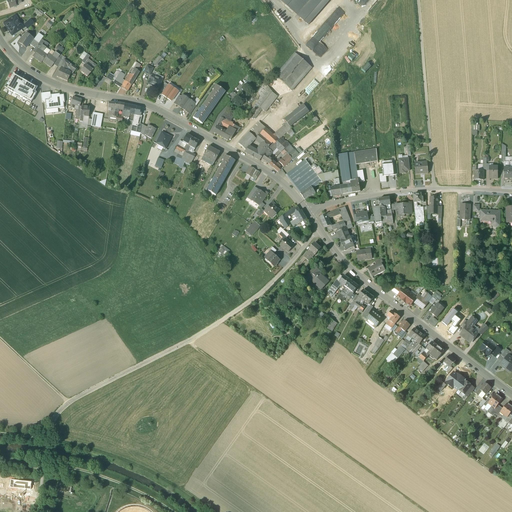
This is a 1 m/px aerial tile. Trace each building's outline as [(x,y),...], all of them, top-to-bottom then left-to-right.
[(10,0),(6,2),(9,9),(16,6),(15,4),(13,0),(10,0)] [(279,0),(308,25),(329,0),(279,0)] [(15,16),(4,24),(12,36),(23,28),(15,16)] [(26,29),(34,23),(30,19),(23,25),(26,29)] [(357,31),(347,41),(351,45),(360,34),(357,31)] [(26,34),(23,38),(22,38),(18,43),(23,46),(26,48),(29,44),(33,39),(26,34)] [(39,44),(33,39),(29,44),(35,49),(39,44)] [(365,42),(348,58),(352,62),(369,46),(365,42)] [(36,52),(33,57),(41,63),(42,62),(47,55),(43,52),(46,48),(41,45),(40,47),(36,52)] [(60,56),(55,63),(58,66),(63,56),(56,52),(55,53),(60,56)] [(52,57),(48,54),(47,55),(42,62),(51,68),(55,63),(60,56),(55,53),(52,57)] [(295,53),(275,76),(292,91),(312,68),(295,53)] [(87,55),(82,62),(84,64),(88,60),(90,57),(87,55)] [(152,64),(157,68),(164,61),(159,57),(152,64)] [(96,66),(88,60),(84,64),(85,65),(93,71),(96,66)] [(93,71),(85,65),(80,72),(87,77),(90,75),(93,71)] [(153,69),(147,66),(144,72),(149,75),(153,69)] [(66,71),(60,69),(57,77),(67,81),(70,76),(71,74),(70,74),(66,71)] [(125,82),(131,86),(140,72),(133,69),(125,82)] [(109,73),(106,79),(112,81),(115,76),(109,73)] [(115,80),(121,84),(123,82),(124,83),(125,82),(122,80),(125,75),(120,73),(115,80)] [(37,88),(12,74),(5,87),(9,90),(8,91),(15,94),(15,93),(20,96),(20,97),(26,101),(27,100),(31,102),(36,93),(34,92),(37,88)] [(162,81),(155,77),(155,76),(152,74),(147,84),(158,89),(162,81)] [(131,86),(125,82),(124,83),(123,82),(121,84),(123,85),(121,88),(127,92),(131,86)] [(249,117),(252,119),(260,108),(272,92),(264,83),(258,93),(262,97),(252,111),(253,113),(249,117)] [(162,96),(166,98),(173,89),(168,86),(163,93),(162,96)] [(213,90),(196,114),(193,118),(202,125),(225,92),(215,86),(212,90),(213,90)] [(178,92),(173,89),(166,98),(171,102),(173,99),(178,92)] [(272,92),(260,108),(263,110),(266,113),(277,97),(272,92)] [(45,102),(46,110),(65,108),(63,95),(60,95),(60,94),(55,95),(55,96),(50,97),(50,93),(41,94),(42,103),(45,102)] [(176,105),(182,109),(188,100),(182,96),(181,97),(176,105)] [(82,101),(73,97),(70,104),(74,105),(79,107),(82,101)] [(188,100),(182,109),(188,113),(193,105),(194,104),(188,100)] [(287,123),(290,127),(309,112),(303,104),(284,120),(287,123)] [(136,107),(124,105),(123,111),(130,112),(131,112),(131,114),(134,115),(136,107)] [(85,108),(81,107),(81,110),(80,116),(83,116),(88,117),(89,108),(89,107),(85,106),(85,108)] [(112,109),(109,108),(108,120),(115,121),(116,118),(111,117),(112,109)] [(260,108),(252,119),(254,121),(257,118),(263,110),(260,108)] [(122,118),(116,117),(117,110),(112,109),(111,117),(116,118),(115,121),(122,122),(122,118)] [(227,111),(220,118),(225,120),(231,123),(235,115),(227,111)] [(91,127),(101,129),(103,115),(93,114),(91,127)] [(140,116),(134,115),(133,122),(132,126),(131,131),(141,133),(142,125),(139,125),(141,116),(140,116)] [(225,120),(220,118),(216,126),(213,133),(219,136),(221,130),(220,130),(222,126),(225,120)] [(231,123),(225,120),(222,126),(227,129),(228,129),(228,128),(229,129),(232,124),(231,123)] [(259,123),(238,144),(245,151),(248,147),(255,139),(265,128),(259,123)] [(273,136),(278,140),(279,139),(292,130),(290,127),(287,123),(273,136)] [(240,128),(232,124),(229,129),(234,131),(237,133),(237,132),(240,128)] [(156,129),(148,126),(147,128),(144,134),(145,134),(152,137),(156,129)] [(273,136),(265,128),(255,139),(262,144),(267,148),(272,143),(273,144),(274,144),(278,140),(273,136)] [(226,132),(222,130),(221,130),(219,136),(228,141),(228,139),(230,140),(233,136),(232,136),(226,132)] [(171,139),(165,136),(165,135),(161,132),(156,144),(163,148),(165,145),(167,146),(171,139)] [(192,138),(186,135),(182,143),(188,146),(192,138)] [(199,142),(192,138),(188,146),(190,147),(194,149),(199,142)] [(287,147),(279,139),(278,140),(274,144),(273,144),(276,147),(281,152),(283,150),(287,147)] [(267,148),(262,144),(258,150),(264,153),(267,149),(266,149),(267,148)] [(273,144),(268,150),(265,154),(261,159),(265,162),(269,164),(272,161),(268,157),(271,153),(276,147),(273,144)] [(186,150),(177,146),(174,152),(178,154),(183,156),(186,150)] [(195,155),(188,152),(190,147),(188,146),(186,150),(183,156),(193,160),(195,155)] [(295,150),(293,152),(288,146),(287,147),(283,150),(288,156),(292,160),(293,161),(299,155),(295,150)] [(219,153),(208,147),(203,157),(214,163),(219,153)] [(257,151),(248,147),(245,151),(244,152),(253,157),(257,151)] [(264,153),(258,150),(257,151),(253,157),(259,161),(264,153)] [(373,150),(354,153),(356,165),(361,164),(364,164),(375,162),(373,150)] [(354,153),(339,155),(343,183),(342,183),(343,186),(340,187),(341,195),(360,192),(359,182),(358,180),(357,172),(356,165),(354,153)] [(179,167),(183,156),(178,154),(174,164),(179,167)] [(193,160),(183,156),(179,167),(183,168),(184,163),(190,166),(193,160)] [(235,161),(224,156),(222,160),(223,161),(209,186),(208,186),(205,190),(215,196),(235,161)] [(288,156),(282,161),(286,165),(292,160),(288,156)] [(214,163),(203,157),(201,160),(212,166),(214,163)] [(155,166),(161,168),(164,161),(158,158),(155,166)] [(305,160),(286,176),(290,181),(294,178),(297,175),(296,173),(301,169),(305,174),(308,171),(313,178),(314,177),(323,174),(319,167),(318,166),(318,167),(317,168),(315,165),(313,165),(311,167),(309,165),(312,162),(309,158),(306,161),(305,160)] [(408,159),(399,160),(400,174),(405,173),(405,172),(409,171),(408,159)] [(276,165),(273,168),(278,173),(286,165),(282,161),(281,160),(276,165)] [(427,162),(414,164),(415,174),(420,174),(420,173),(428,172),(427,162)] [(386,176),(393,176),(394,176),(393,164),(382,165),(382,170),(383,170),(383,174),(384,177),(386,176)] [(483,171),(478,171),(478,166),(475,166),(475,171),(474,171),(474,180),(483,180),(483,175),(483,171)] [(255,170),(250,167),(246,174),(251,177),(255,170)] [(498,167),(492,167),(492,169),(490,169),(490,167),(489,167),(489,171),(489,179),(498,179),(498,167)] [(301,169),(296,173),(297,175),(294,178),(299,184),(303,181),(308,178),(305,174),(301,169)] [(259,173),(255,170),(251,177),(250,179),(254,181),(259,173)] [(313,178),(308,171),(305,174),(308,178),(303,181),(308,188),(311,186),(313,189),(319,185),(318,183),(325,182),(324,174),(323,174),(314,177),(313,178)] [(338,171),(324,174),(325,182),(334,180),(339,178),(338,171)] [(299,184),(294,178),(290,181),(297,189),(300,186),(299,184)] [(308,188),(300,194),(305,200),(315,193),(313,189),(311,186),(308,188)] [(335,188),(331,188),(332,196),(341,195),(340,187),(335,188)] [(263,195),(257,190),(250,200),(254,203),(256,199),(259,202),(264,195),(263,195)] [(264,195),(259,202),(262,203),(268,194),(265,192),(263,195),(264,195)] [(421,194),(413,195),(414,203),(416,203),(423,203),(423,197),(421,198),(421,194)] [(438,198),(430,198),(430,206),(430,207),(438,207),(438,198)] [(423,207),(416,208),(416,203),(414,203),(415,223),(424,222),(423,207)] [(279,211),(271,204),(265,211),(272,218),(279,211)] [(407,204),(399,205),(399,210),(399,214),(399,215),(412,214),(411,209),(408,210),(407,204)] [(470,205),(460,205),(460,219),(460,220),(469,220),(470,205)] [(391,211),(387,211),(386,206),(384,206),(384,208),(385,216),(392,215),(391,211)] [(345,207),(339,210),(344,222),(346,227),(346,226),(351,224),(345,207)] [(376,208),(373,209),(374,212),(375,219),(376,222),(381,221),(381,218),(380,208),(379,208),(376,208)] [(292,210),(284,215),(286,218),(293,212),(292,210)] [(339,210),(326,215),(328,219),(340,214),(339,210)] [(300,212),(295,215),(298,219),(300,223),(306,219),(301,211),(300,212)] [(500,211),(480,211),(480,221),(489,221),(489,220),(492,220),(492,222),(492,225),(494,226),(495,227),(497,226),(499,225),(499,220),(500,211)] [(367,213),(356,215),(357,221),(361,220),(362,222),(368,221),(369,221),(368,217),(367,213)] [(286,218),(284,215),(279,219),(285,229),(291,225),(290,224),(286,218)] [(328,219),(326,215),(320,217),(324,229),(326,228),(328,231),(332,229),(333,231),(331,227),(328,219)] [(254,222),(245,232),(251,236),(260,227),(254,222)] [(344,222),(331,227),(333,231),(337,229),(339,228),(339,229),(345,227),(346,227),(344,222)] [(347,230),(337,234),(341,241),(350,237),(347,230)] [(350,237),(341,241),(344,248),(353,244),(350,237)] [(294,246),(286,239),(280,245),(288,252),(294,246)] [(315,243),(309,250),(310,250),(304,257),(306,259),(318,246),(315,243)] [(227,256),(230,250),(221,245),(217,252),(227,256)] [(318,246),(306,259),(308,261),(312,257),(314,255),(315,256),(321,249),(318,246)] [(366,251),(357,252),(358,261),(371,259),(370,251),(370,250),(366,251)] [(280,260),(273,254),(270,257),(271,258),(268,261),(268,262),(269,264),(271,264),(274,267),(278,264),(277,263),(280,260)] [(381,263),(377,265),(374,267),(373,266),(370,268),(371,269),(369,270),(372,277),(385,270),(381,263)] [(323,277),(318,272),(319,271),(315,268),(306,277),(311,281),(316,285),(323,277)] [(339,282),(339,283),(341,285),(341,284),(345,287),(350,280),(344,276),(339,282)] [(328,282),(323,277),(316,285),(321,290),(328,282)] [(332,286),(337,290),(341,285),(339,283),(339,282),(337,280),(332,286)] [(355,284),(350,280),(345,287),(345,288),(351,292),(353,294),(358,287),(355,284)] [(337,290),(332,286),(328,292),(333,295),(336,291),(337,290)] [(363,290),(358,297),(360,298),(364,301),(369,294),(363,290)] [(406,290),(402,290),(402,291),(398,296),(397,297),(401,300),(403,302),(410,293),(406,290)] [(432,297),(431,298),(435,301),(437,299),(440,301),(443,297),(436,292),(432,297)] [(500,296),(497,292),(490,299),(493,302),(500,296)] [(416,298),(410,293),(403,302),(406,304),(406,303),(410,306),(413,302),(416,298)] [(423,299),(419,295),(416,298),(413,302),(423,310),(428,302),(431,298),(432,297),(427,293),(426,294),(426,295),(423,299)] [(369,294),(364,301),(370,306),(370,305),(373,302),(372,301),(374,298),(369,294)] [(349,309),(355,312),(358,307),(355,305),(357,302),(356,302),(358,297),(356,295),(349,309)] [(357,302),(362,306),(364,301),(360,298),(358,297),(356,302),(357,302)] [(437,304),(430,313),(436,318),(444,309),(437,304)] [(376,313),(372,309),(369,315),(367,319),(367,320),(368,321),(374,314),(376,313)] [(442,323),(447,326),(451,321),(454,323),(452,326),(454,328),(456,326),(461,321),(455,316),(458,313),(453,309),(442,323)] [(376,313),(374,314),(368,321),(367,320),(366,322),(375,329),(378,324),(378,325),(379,324),(383,318),(376,313)] [(391,318),(389,321),(394,325),(400,318),(394,314),(391,318)] [(323,328),(332,333),(337,324),(329,318),(323,328)] [(433,318),(429,323),(434,327),(438,322),(433,318)] [(472,318),(468,322),(467,322),(462,328),(464,329),(467,326),(471,328),(473,326),(477,321),(472,318)] [(404,321),(399,328),(401,330),(405,332),(410,325),(404,321)] [(479,330),(478,332),(482,335),(489,329),(484,325),(479,330)] [(453,335),(458,328),(456,326),(454,328),(452,326),(447,331),(453,335)] [(464,329),(460,335),(464,338),(466,337),(472,341),(478,333),(471,328),(467,326),(464,329)] [(414,328),(408,337),(410,338),(411,337),(414,339),(420,333),(414,328)] [(420,333),(414,339),(417,341),(416,343),(419,345),(420,344),(425,337),(420,333)] [(380,338),(375,345),(375,346),(379,348),(379,349),(384,341),(380,338)] [(486,341),(480,349),(483,352),(482,353),(485,355),(486,354),(489,356),(490,354),(495,348),(494,348),(486,341)] [(401,346),(406,350),(410,346),(405,342),(401,346)] [(432,342),(426,349),(429,351),(431,353),(437,346),(432,342)] [(410,346),(406,350),(410,353),(413,356),(421,346),(420,344),(419,345),(417,348),(415,350),(410,346)] [(374,355),(379,348),(375,346),(371,352),(374,355)] [(394,354),(399,358),(406,350),(401,346),(394,354)] [(444,352),(437,346),(431,353),(429,355),(437,361),(444,352)] [(495,348),(490,354),(495,358),(501,350),(496,346),(494,348),(495,348)] [(506,349),(504,351),(501,355),(505,359),(508,355),(510,353),(506,349)] [(423,353),(419,358),(424,362),(429,355),(431,353),(429,351),(426,355),(423,353)] [(393,366),(399,358),(394,354),(392,353),(386,360),(393,366)] [(511,358),(508,355),(505,359),(500,366),(510,373),(511,370),(511,360),(511,359),(511,358)] [(449,356),(444,362),(447,365),(450,367),(451,367),(453,364),(453,365),(454,364),(453,364),(456,361),(449,356)] [(424,362),(418,368),(423,372),(428,366),(424,362)] [(439,362),(434,368),(437,371),(442,365),(439,362)] [(447,365),(443,370),(446,372),(446,373),(448,375),(453,369),(451,367),(450,367),(447,365)] [(454,373),(446,383),(452,388),(453,387),(458,390),(465,381),(465,380),(461,377),(460,378),(457,376),(454,373)] [(472,387),(465,381),(458,390),(458,391),(458,390),(462,393),(461,394),(464,396),(465,396),(466,395),(471,388),(472,387)] [(442,382),(437,388),(441,392),(446,385),(442,382)] [(491,388),(485,383),(482,386),(481,386),(478,389),(481,392),(485,395),(491,388)] [(491,400),(488,404),(491,407),(499,397),(495,394),(491,400)] [(499,397),(491,407),(495,409),(498,405),(502,400),(499,397)] [(503,409),(500,413),(503,415),(511,406),(507,403),(503,409)] [(511,407),(511,406),(503,415),(507,418),(510,415),(511,411),(511,407)] [(493,456),(500,447),(496,445),(489,454),(493,456)]
